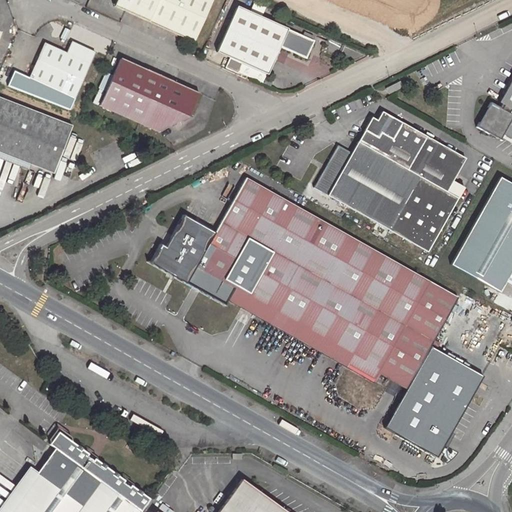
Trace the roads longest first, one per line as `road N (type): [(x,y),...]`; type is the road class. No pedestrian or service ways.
road 1 (tertiary): [(41,306),(405,511)]
road 2 (residential): [(264,120),(509,0)]
road 3 (residential): [(43,0),(242,88),(264,120)]
road 4 (residential): [(264,120),(58,225)]
